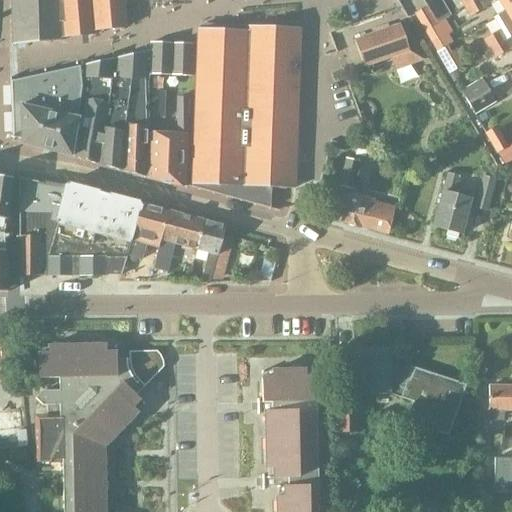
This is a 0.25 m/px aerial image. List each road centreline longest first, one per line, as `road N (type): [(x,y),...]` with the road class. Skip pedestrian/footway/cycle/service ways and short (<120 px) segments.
road 1 (tertiary): [(299,232),(69,171),(0,161)]
road 2 (residential): [(0,308),(303,305)]
road 3 (residential): [(303,305),(467,303),(474,278)]
road 4 (tertiary): [(474,278),(299,232)]
